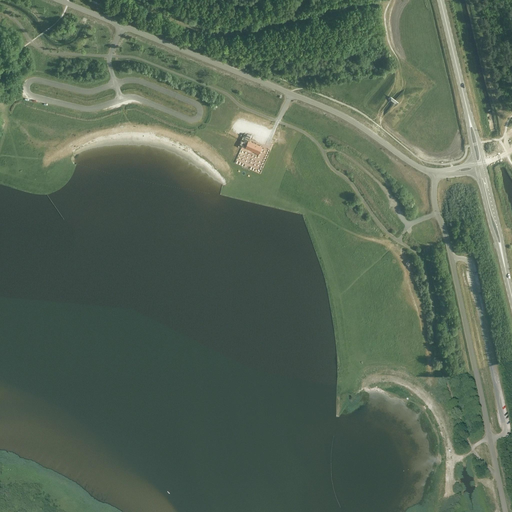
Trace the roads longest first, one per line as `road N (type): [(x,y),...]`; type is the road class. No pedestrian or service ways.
road 1 (tertiary): [(59,0),(327,107),(438,172)]
road 2 (unclassified): [(505,511),(433,204),(438,172)]
road 3 (primary): [(479,165),(440,0)]
road 4 (primary): [(511,301),(479,165)]
